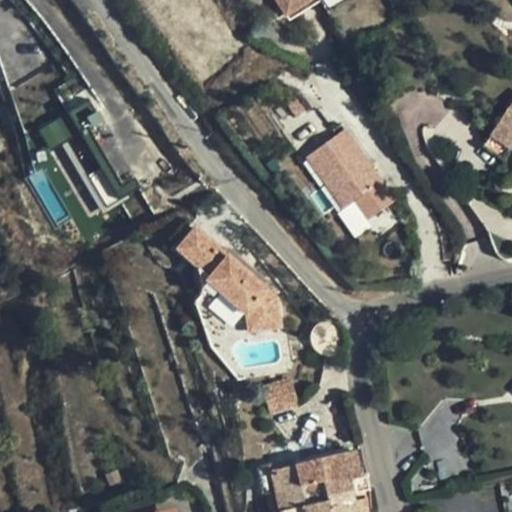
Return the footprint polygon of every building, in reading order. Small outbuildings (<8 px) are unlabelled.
[(274,0),(286,18),(314,0),(274,0)] [(348,1),(346,0),(314,0),(286,18),(290,24),(321,4),(328,15),(348,1)] [(121,184),(93,123),(102,118),(93,98),(41,122),(85,218),(144,191),(137,176),(121,184)] [(511,120),(502,137),(511,142),(511,120)] [(398,205),(347,134),(309,161),(329,190),(339,183),(356,206),(370,225),(398,205)] [(511,168),(511,165),(511,142),(502,137),(491,156),(511,168)] [(339,183),(329,190),(346,213),(356,206),(339,183)] [(260,282),(226,251),(193,223),(176,248),(195,264),(203,293),(223,292),(248,313),(251,330),(283,325),(278,297),(260,282)] [(269,271),(235,241),(226,251),(260,282),(269,271)] [(291,377),(264,386),(273,413),(300,403),(291,377)] [(368,472),(365,463),(359,464),(355,450),(283,468),(280,458),(254,465),(261,493),(270,491),(275,490),(279,509),(303,504),(301,485),(351,476),(368,472)] [(352,496),(351,476),(301,485),(303,504),(279,509),(280,511),(365,511),(364,495),(352,496)] [(275,490),(270,491),(274,510),(279,509),(275,490)]
